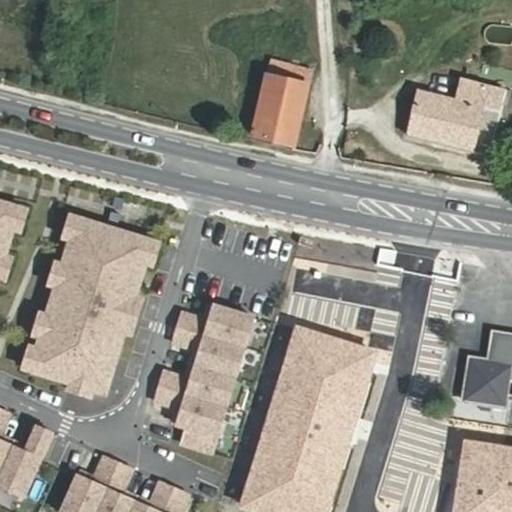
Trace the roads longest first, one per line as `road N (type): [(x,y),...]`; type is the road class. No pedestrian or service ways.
road 1 (residential): [(0,382),(85,417),(120,410),(135,393),(201,192)]
road 2 (primary): [(201,192),(511,244)]
road 3 (primary): [(511,212),(209,154)]
road 4 (primary): [(209,154),(0,102)]
road 5 (primary): [(0,140),(201,192)]
